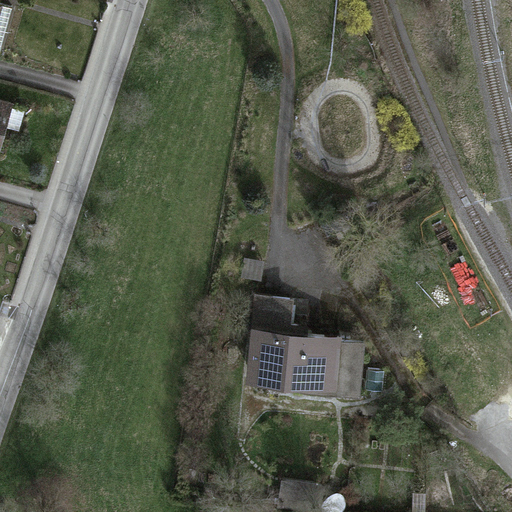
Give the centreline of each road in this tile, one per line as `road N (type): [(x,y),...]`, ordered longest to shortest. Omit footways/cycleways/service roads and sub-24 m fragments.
road 1 (tertiary): [(57,212),(126,0)]
road 2 (tertiary): [(0,386),(57,212)]
